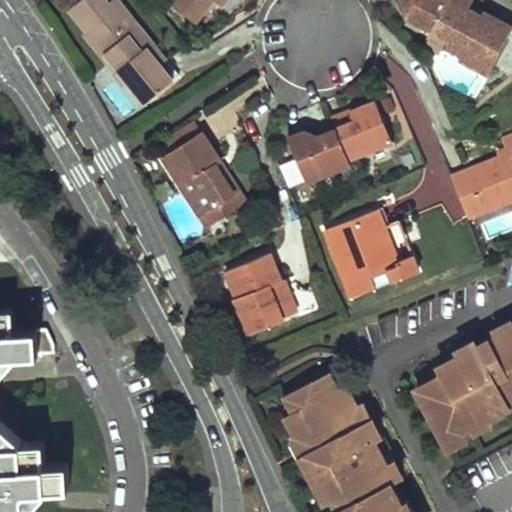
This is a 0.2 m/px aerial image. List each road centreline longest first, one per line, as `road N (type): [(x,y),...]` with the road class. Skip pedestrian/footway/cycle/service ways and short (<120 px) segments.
road 1 (tertiary): [(279,511),(110,157),(14,0)]
road 2 (tertiary): [(0,55),(57,138),(173,348),(222,454),(230,511)]
road 3 (residential): [(0,211),(51,277),(122,410),(131,442),(131,511)]
